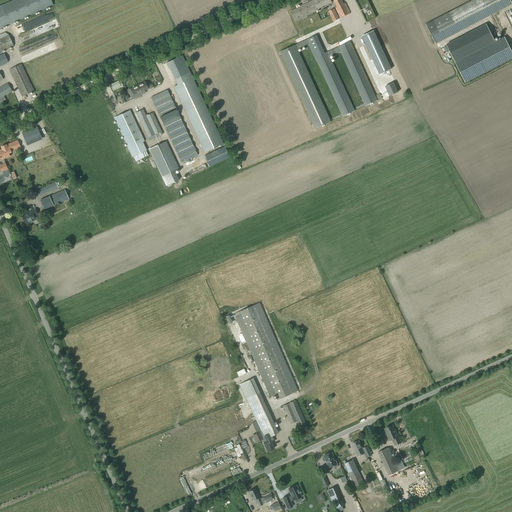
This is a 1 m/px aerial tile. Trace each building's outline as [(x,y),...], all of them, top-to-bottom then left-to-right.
[(49,0),(14,0),(0,6),(0,28),(52,6),(49,0)] [(330,0),(313,0),(290,11),(295,22),(312,14),(312,13),(316,11),(316,10),(331,2),(330,0)] [(341,0),(333,0),(337,7),(335,8),(340,18),(350,13),(345,3),(343,4),(341,0)] [(471,0),(426,24),(436,44),(511,4),(511,2),(510,0),(471,0)] [(43,13),(32,17),(34,22),(33,22),(34,24),(45,20),(43,13)] [(18,41),(53,27),(51,22),(16,36),(18,41)] [(374,31),(361,36),(379,75),(391,69),(374,31)] [(480,32),(472,36),(475,44),(484,40),(480,32)] [(8,35),(0,38),(0,51),(12,46),(8,35)] [(307,39),(309,44),(317,62),(318,62),(342,117),(354,111),(330,56),(340,51),(365,106),(377,100),(375,96),(350,41),(325,53),(316,35),(307,39)] [(465,82),(511,58),(511,52),(504,37),(455,63),(465,82)] [(307,39),(280,52),(316,128),(331,121),(298,49),(309,44),(307,39)] [(21,64),(9,70),(22,97),(34,91),(21,64)] [(189,72),(174,79),(177,85),(173,87),(204,153),(223,144),(189,72)] [(131,89),(130,91),(131,92),(132,93),(134,96),(137,94),(138,97),(145,93),(144,91),(148,89),(145,82),(130,89),(131,89)] [(7,83),(0,87),(0,98),(12,91),(7,83)] [(167,90),(150,98),(181,163),(197,155),(167,90)] [(142,110),(136,113),(148,138),(149,141),(160,136),(160,137),(163,135),(152,113),(145,116),(142,110)] [(130,111),(114,118),(128,149),(144,142),(130,111)] [(29,131),(22,133),(27,145),(41,139),(38,131),(30,134),(29,131)] [(1,147),(2,149),(5,158),(10,156),(8,154),(11,153),(10,152),(20,147),(17,140),(1,147)] [(166,141),(149,149),(162,177),(179,169),(166,141)] [(56,182),(36,191),(38,196),(58,187),(56,182)] [(64,190),(40,200),(44,209),(64,201),(68,199),(64,190)] [(35,209),(21,215),(25,224),(35,220),(33,216),(37,214),(35,209)] [(258,303),(232,314),(269,398),(275,396),(277,401),(297,392),(258,303)] [(254,379),(240,385),(261,431),(264,438),(262,440),(263,443),(267,451),(274,448),(271,442),(275,441),(272,436),(278,433),(254,379)] [(295,400),(288,403),(299,429),(307,425),(295,400)] [(288,404),(280,407),(281,410),(284,409),(291,424),(296,422),(288,404)] [(392,425),(385,429),(388,436),(390,441),(392,439),(395,446),(401,443),(395,429),(395,430),(392,425)] [(259,432),(253,435),(254,438),(254,439),(255,441),(256,442),(262,440),(264,438),(261,431),(259,432)] [(358,441),(352,444),(358,457),(364,453),(358,441)] [(388,448),(378,452),(388,475),(398,471),(392,457),(391,455),(388,448)] [(338,466),(332,452),(324,456),(326,460),(327,462),(327,463),(329,467),(333,466),(334,468),(338,466)] [(352,460),(344,464),(355,488),(364,484),(352,460)] [(301,497),(299,493),(301,492),(299,489),(298,489),(296,486),(288,489),(291,496),(288,498),(287,496),(283,498),(287,509),(292,506),(290,501),(293,499),(293,500),(301,497)] [(344,506),(337,487),(328,491),(332,501),(333,500),(337,509),(344,506)] [(255,488),(248,491),(252,501),(255,499),(258,506),(263,504),(255,488)] [(281,508),(278,502),(271,505),(274,511),(281,508)]
